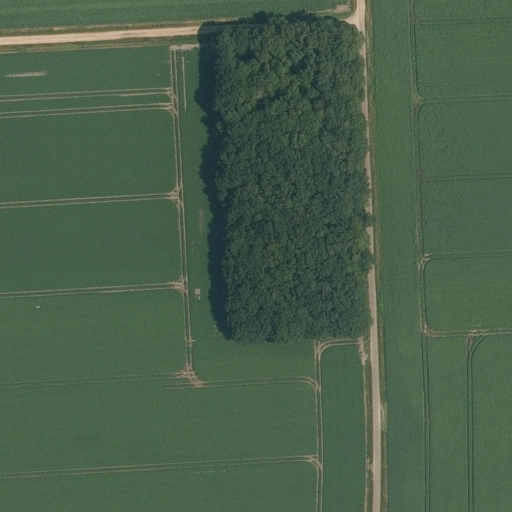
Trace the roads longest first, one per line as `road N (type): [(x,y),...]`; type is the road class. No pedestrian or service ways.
road 1 (unclassified): [(374,511),(359,0)]
road 2 (track): [(360,24),(0,40)]
